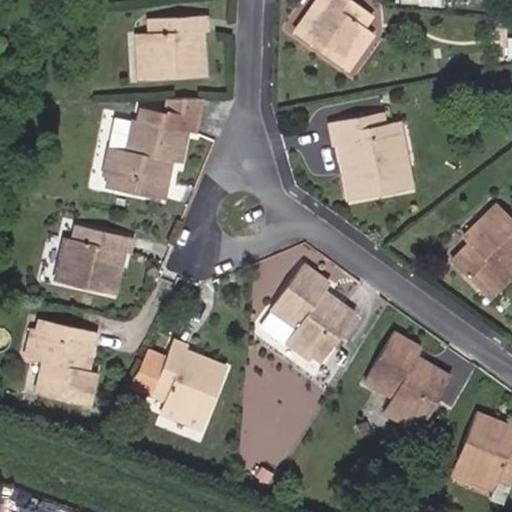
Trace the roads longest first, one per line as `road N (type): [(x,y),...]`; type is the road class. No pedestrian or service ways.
road 1 (residential): [(248,117),(203,210),(198,235),(205,251),(245,253),(306,222)]
road 2 (residential): [(306,222),(511,367)]
road 3 (residential): [(248,117),(272,190),(306,222)]
